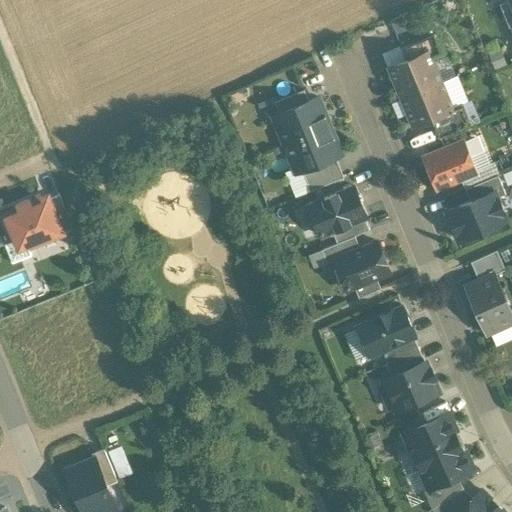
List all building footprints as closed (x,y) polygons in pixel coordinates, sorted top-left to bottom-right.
[(511,0),(510,0),(503,3),(511,24),(511,0)] [(434,35),(401,48),(405,60),(429,50),(432,57),(441,53),(434,35)] [(405,60),(387,67),(400,98),(442,81),(432,57),(429,50),(405,60)] [(442,81),(400,98),(412,127),(430,120),(453,110),(453,108),(442,81)] [(303,90),(274,102),(278,113),(308,101),(303,90)] [(278,113),(277,114),(275,120),(284,144),(329,126),(317,98),(308,101),(278,113)] [(453,110),(430,120),(438,139),(471,125),(462,104),(453,108),(453,110)] [(329,126),(284,144),(294,168),(301,171),(335,157),(340,155),(329,126)] [(463,142),(424,158),(436,188),(460,178),(475,172),(475,171),(469,157),(473,155),(468,143),(464,145),(463,142)] [(335,157),(301,171),(310,192),(343,178),(335,157)] [(492,163),(475,171),(475,172),(460,178),(464,189),(497,175),(492,163)] [(497,175),(464,189),(469,201),(494,191),(496,197),(505,194),(497,175)] [(354,186),(307,206),(320,236),(332,231),(364,218),(366,217),(354,186)] [(469,201),(446,211),(457,240),(475,232),(479,234),(486,231),(488,227),(505,220),(496,197),(494,191),(469,201)] [(59,195),(48,199),(61,232),(72,228),(59,195)] [(29,204),(28,201),(17,205),(19,209),(1,216),(2,218),(0,218),(0,236),(3,245),(4,245),(12,264),(31,256),(28,248),(62,234),(61,232),(48,199),(47,197),(29,204)] [(364,218),(332,231),(336,243),(354,236),(369,230),(364,218)] [(336,243),(321,250),(326,263),(334,260),(334,258),(359,248),(354,236),(336,243)] [(359,248),(334,258),(334,260),(340,273),(336,276),(346,289),(353,287),(375,278),(388,272),(376,241),(359,248)] [(499,258),(473,269),(478,280),(493,273),(494,275),(505,270),(499,258)] [(511,316),(494,275),(493,273),(478,280),(466,285),(487,333),(511,321),(511,316)] [(375,278),(353,287),(358,298),(380,289),(375,278)] [(402,306),(357,326),(370,356),(381,351),(413,337),(415,336),(402,306)] [(413,337),(381,351),(387,363),(418,349),(413,337)] [(387,363),(385,364),(391,377),(424,362),(418,349),(387,363)] [(391,377),(382,381),(396,411),(438,392),(433,380),(430,379),(427,372),(428,369),(424,362),(391,377)] [(447,415),(405,434),(412,450),(410,451),(418,471),(421,470),(428,486),(428,487),(456,474),(470,468),(462,449),(459,447),(455,437),(455,433),(447,415)] [(116,481),(103,449),(91,454),(93,459),(94,459),(105,486),(116,481)] [(93,459),(66,470),(82,511),(107,511),(115,509),(105,486),(94,459),(93,459)] [(456,474),(428,487),(428,486),(423,488),(432,509),(462,489),(456,474)] [(462,489),(432,509),(435,511),(459,511),(472,499),(462,489)] [(459,511),(502,511),(481,491),(472,499),(459,511)]
